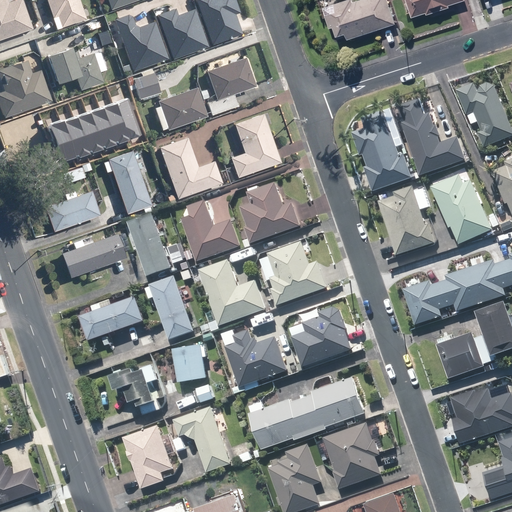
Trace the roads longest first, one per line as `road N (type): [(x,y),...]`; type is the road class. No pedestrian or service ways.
road 1 (residential): [(310,101),(450,511)]
road 2 (secondary): [(0,237),(96,511)]
road 3 (residential): [(511,32),(310,101)]
